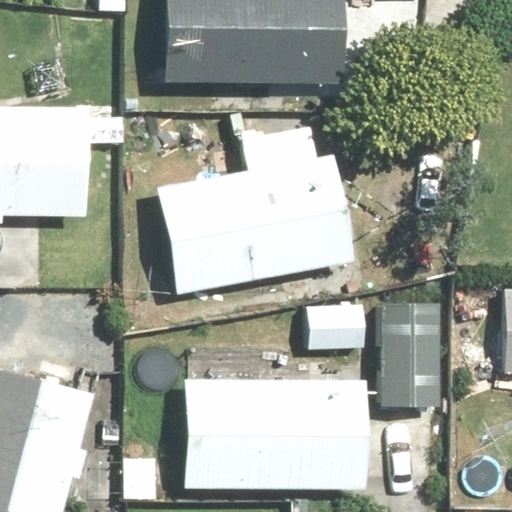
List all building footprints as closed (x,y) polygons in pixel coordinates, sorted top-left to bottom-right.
[(13,0),(55,9),(56,0),(13,0)] [(333,0),(149,0),(149,93),(333,95),(333,0)] [(0,111),(0,222),(80,226),(85,115),(0,111)] [(136,196),(154,305),(348,273),(323,126),(227,142),(233,180),(136,196)] [(511,294),(487,295),(488,384),(511,384),(511,294)] [(437,300),(383,298),(379,409),(432,412),(437,300)] [(310,301),(309,346),(366,348),(367,302),(310,301)] [(0,378),(0,511),(51,511),(85,404),(0,378)] [(355,388),(170,385),(168,502),(353,505),(355,388)]
